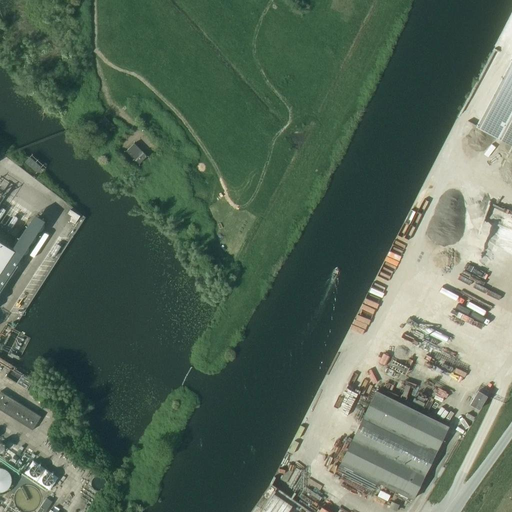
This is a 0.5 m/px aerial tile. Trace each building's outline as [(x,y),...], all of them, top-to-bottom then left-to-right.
[(511,60),(475,127),(511,146),(511,60)] [(116,128),(105,117),(100,122),(111,132),(114,129),(116,128)] [(134,143),(127,151),(139,164),(147,156),(134,143)] [(42,168),(29,157),(24,162),(37,173),(42,168)] [(0,290),(37,232),(27,226),(12,249),(0,241),(0,290)] [(448,427),(376,391),(341,464),(413,499),(448,427)] [(478,391),(470,404),(479,409),(487,397),(478,391)] [(0,410),(32,431),(34,428),(38,422),(41,417),(0,392),(0,410)] [(49,492),(59,478),(33,458),(22,472),(49,492)] [(8,482),(8,479),(8,477),(7,474),(6,472),(4,470),(2,468),(0,467),(0,491),(2,490),(4,489),(6,487),(7,484),(8,482)] [(40,500),(40,498),(39,494),(38,491),(37,489),(35,488),(33,487),(28,485),(26,485),(22,486),(19,489),(17,490),(15,493),(15,495),(14,498),(14,501),(15,503),(17,505),(18,507),(20,509),(22,510),(27,511),(29,511),(32,510),(34,509),(36,507),(37,506),(39,503),(40,500)] [(47,498),(37,511),(45,511),(52,502),(47,498)]
